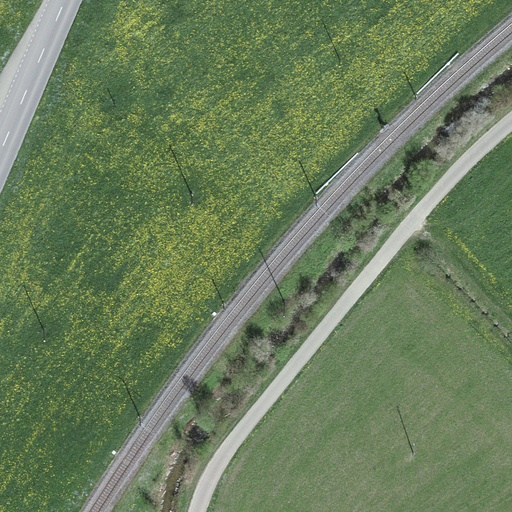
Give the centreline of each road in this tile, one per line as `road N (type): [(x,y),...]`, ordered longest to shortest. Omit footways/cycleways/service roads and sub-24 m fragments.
road 1 (track): [(200,511),(228,456),(394,248),(511,128)]
road 2 (secondary): [(0,157),(65,0)]
